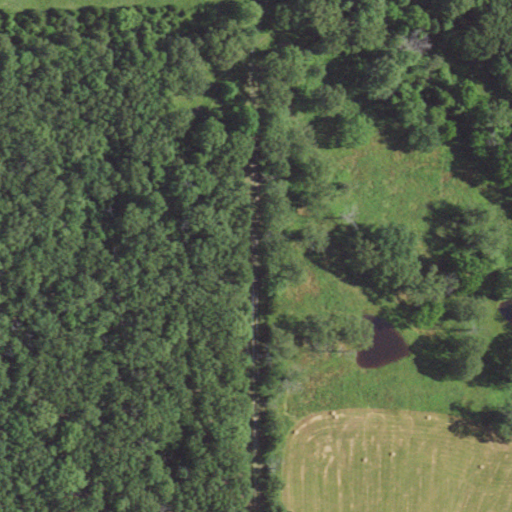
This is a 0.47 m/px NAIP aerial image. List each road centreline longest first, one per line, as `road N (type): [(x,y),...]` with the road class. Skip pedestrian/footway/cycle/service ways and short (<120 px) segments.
road 1 (residential): [(254,511),(251,30)]
road 2 (residential): [(389,0),(380,18),(363,23),(251,30)]
